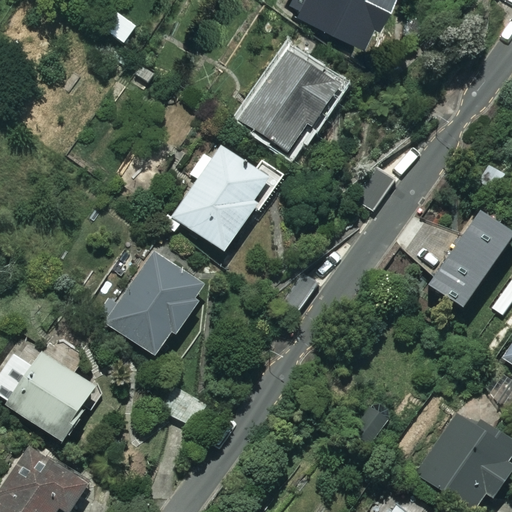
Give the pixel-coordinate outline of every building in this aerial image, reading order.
[(301,0),(296,14),(371,46),(390,0),(301,0)] [(337,86),(286,52),(240,121),(291,155),(337,86)] [(262,161),(256,170),(221,146),(211,161),(203,156),(190,176),(197,181),(172,218),(225,254),(253,212),(258,215),(284,176),(262,161)] [(136,345),(155,359),(174,332),(178,335),(209,292),(156,255),(118,308),(108,301),(97,317),(107,324),(97,338),(125,360),(136,345)] [(92,412),(103,395),(74,376),(84,360),(52,339),(33,369),(13,355),(0,374),(0,397),(7,402),(5,406),(62,443),(85,408),(92,412)] [(511,345),(502,359),(511,365),(511,345)] [(208,405),(164,381),(151,406),(194,430),(208,405)] [(388,421),(369,408),(351,433),(370,447),(388,421)] [(511,452),(511,447),(462,412),(417,476),(468,511),(482,511),(511,470),(503,464),(511,452)] [(68,511),(85,484),(29,450),(22,460),(3,448),(0,452),(0,462),(4,465),(0,471),(0,495),(3,497),(0,501),(0,511),(55,511),(58,508),(64,511),(68,511)] [(400,511),(386,502),(378,511),(400,511)]
